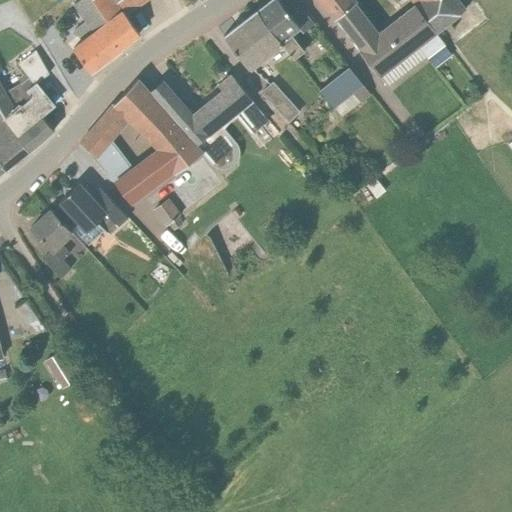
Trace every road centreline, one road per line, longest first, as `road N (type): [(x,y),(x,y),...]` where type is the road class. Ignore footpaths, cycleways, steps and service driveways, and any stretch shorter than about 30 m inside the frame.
road 1 (unclassified): [(176,511),(154,455),(0,215)]
road 2 (tertiary): [(0,196),(123,71),(224,0)]
